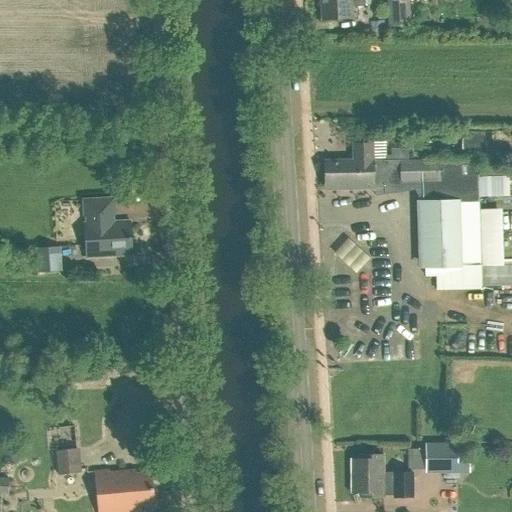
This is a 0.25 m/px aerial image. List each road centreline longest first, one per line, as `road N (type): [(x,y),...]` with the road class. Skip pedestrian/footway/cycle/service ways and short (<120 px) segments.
road 1 (unclassified): [(189,511),(157,0)]
road 2 (secondary): [(303,511),(273,0)]
